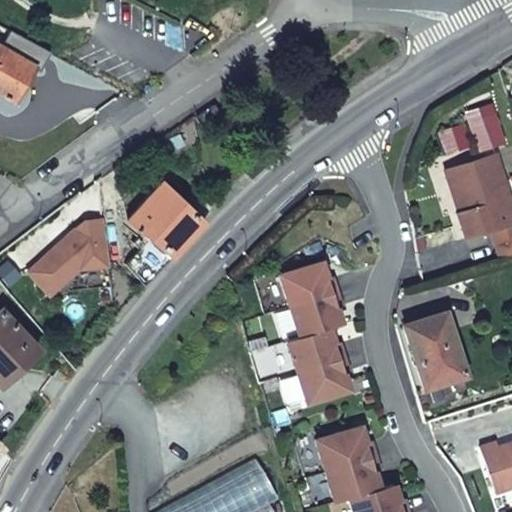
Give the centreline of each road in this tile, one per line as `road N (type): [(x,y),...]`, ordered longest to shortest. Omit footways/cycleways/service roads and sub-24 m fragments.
road 1 (primary): [(17,511),(83,401),(166,288),(297,169),(350,132)]
road 2 (residential): [(459,511),(404,438),(371,314),(394,255),(350,132)]
road 3 (residential): [(0,223),(300,17)]
road 4 (residential): [(300,17),(441,11),(466,19),(484,40)]
road 5 (primary): [(350,132),(484,40)]
